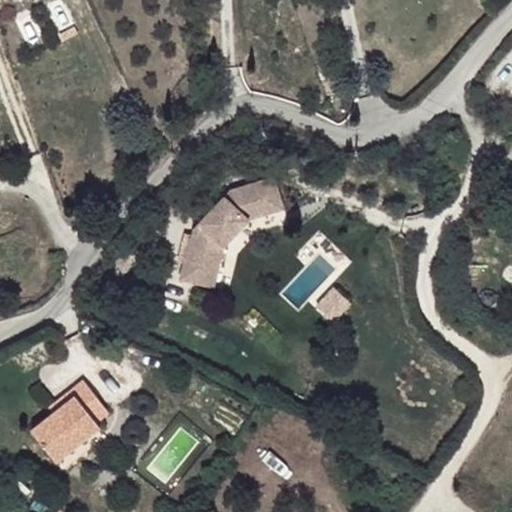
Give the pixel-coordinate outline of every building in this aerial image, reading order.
[(284,209),(274,177),(231,191),(194,230),(192,238),(190,238),(180,279),(198,283),(203,262),(219,266),(224,245),(249,219),(284,209)] [(219,266),(203,262),(198,283),(214,287),(219,266)] [(323,303),(338,321),(354,308),(339,289),(323,303)] [(97,421),(89,411),(101,402),(84,380),(72,389),(76,395),(53,412),(31,430),(56,461),(101,426),(97,421)] [(76,395),(72,389),(49,407),(53,412),(76,395)] [(109,411),(101,402),(89,411),(97,421),(109,411)]
